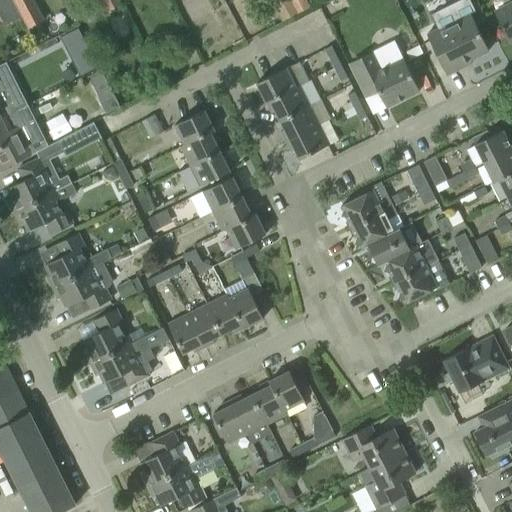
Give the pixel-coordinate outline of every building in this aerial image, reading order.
[(32,0),(12,0),(21,16),(28,28),(43,20),(32,0)] [(99,0),(106,12),(121,4),(118,0),(99,0)] [(296,14),(289,0),(270,0),(282,21),(296,14)] [(305,0),(289,0),(296,14),(309,7),(305,0)] [(438,28),(426,33),(438,57),(447,75),(462,67),(460,64),(470,59),(488,50),(479,33),(476,25),(469,12),(475,10),(469,0),(459,0),(431,14),(438,28)] [(495,11),(501,23),(510,41),(511,40),(511,2),(510,3),(508,0),(492,0),(493,1),(494,6),(496,11),(495,11)] [(61,36),(81,74),(98,65),(78,27),(61,36)] [(376,87),(386,107),(419,91),(402,57),(394,40),(348,63),(365,98),(367,97),(364,92),(376,87)] [(323,49),(333,69),(341,65),(330,45),(323,49)] [(161,51),(153,56),(158,66),(166,61),(161,51)] [(341,65),(333,69),(339,81),(347,78),(341,65)] [(256,83),(266,103),(296,88),(296,87),(286,68),(256,83)] [(100,70),(86,77),(95,95),(109,88),(100,70)] [(0,118),(17,110),(18,112),(27,107),(15,83),(1,90),(0,87),(0,118)] [(275,111),(280,120),(309,105),(299,85),(296,87),(296,88),(266,103),(271,113),(275,111)] [(347,95),(353,107),(361,104),(354,91),(347,95)] [(361,104),(353,107),(360,120),(367,116),(361,104)] [(280,131),(285,141),(319,125),(309,105),(280,120),(284,129),(280,131)] [(17,110),(0,118),(0,152),(7,166),(32,154),(19,128),(25,125),(18,112),(17,110)] [(174,125),(184,144),(184,145),(214,130),(204,110),(174,125)] [(42,148),(48,160),(62,153),(64,157),(101,138),(93,122),(42,148)] [(319,125),(285,141),(290,152),(294,150),(299,159),(329,144),(319,125)] [(473,166),(483,161),(511,147),(500,125),(487,132),(489,137),(474,144),(475,146),(465,150),(470,159),(459,165),(462,172),(473,166)] [(178,146),(188,167),(220,151),(215,142),(219,140),(214,130),(184,145),(184,144),(178,146)] [(493,182),(499,179),(498,178),(511,170),(511,149),(511,147),(483,161),(493,182)] [(220,151),(188,167),(198,187),(233,169),(228,158),(224,160),(220,151)] [(9,200),(14,210),(56,189),(53,183),(54,182),(48,168),(46,169),(40,157),(18,168),(23,180),(6,189),(11,199),(9,200)] [(113,164),(119,177),(127,173),(121,160),(113,164)] [(406,170),(418,193),(429,187),(418,165),(406,170)] [(477,174),(473,166),(462,172),(466,180),(477,174)] [(511,170),(498,178),(499,179),(508,197),(511,194),(511,170)] [(127,173),(119,177),(125,190),(134,186),(127,173)] [(201,191),(211,212),(242,196),(238,187),(241,185),(236,175),(201,191)] [(56,189),(14,210),(20,222),(22,221),(28,231),(45,223),(51,234),(73,223),(66,210),(61,212),(56,200),(58,199),(59,201),(75,192),(71,183),(56,190),(56,189)] [(429,187),(418,193),(423,204),(435,199),(429,187)] [(346,217),(350,227),(392,206),(388,198),(379,203),(372,190),(340,206),(342,210),(341,215),(346,217)] [(221,232),(225,230),(224,229),(256,214),(250,204),(246,205),(242,196),(211,212),(221,232)] [(137,201),(143,214),(152,210),(146,197),(137,201)] [(361,248),(368,245),(369,244),(394,232),(393,231),(399,227),(399,228),(403,226),(397,214),(396,214),(392,206),(350,227),(356,238),(354,243),(359,244),(361,248)] [(224,229),(225,230),(234,249),(265,234),(256,214),(224,229)] [(494,220),(497,227),(508,221),(504,215),(494,220)] [(146,219),(152,231),(159,228),(153,216),(146,219)] [(435,222),(440,232),(451,227),(446,216),(435,222)] [(508,221),(497,227),(501,235),(511,230),(508,221)] [(378,266),(384,263),(384,261),(410,248),(410,247),(409,248),(399,228),(399,227),(393,231),(394,232),(369,244),(368,245),(373,255),(371,260),(376,262),(378,266)] [(490,232),(478,236),(487,262),(499,258),(490,232)] [(47,276),(52,287),(95,265),(95,266),(103,262),(111,258),(106,249),(88,258),(88,259),(86,260),(80,248),(85,246),(78,233),(56,244),(61,256),(44,264),(50,275),(47,276)] [(453,238),(458,250),(470,244),(464,233),(453,238)] [(151,242),(157,254),(165,250),(159,238),(151,242)] [(207,239),(193,246),(195,249),(200,259),(207,256),(208,257),(214,254),(207,239)] [(470,244),(458,250),(470,273),(481,267),(470,244)] [(389,272),(394,282),(426,266),(415,245),(410,247),(410,248),(384,261),(384,263),(385,265),(383,270),(389,272)] [(187,253),(193,266),(201,262),(200,259),(195,249),(187,253)] [(229,257),(241,280),(253,273),(242,251),(229,257)] [(95,265),(52,287),(58,298),(61,297),(66,307),(68,306),(74,318),(110,299),(104,287),(108,285),(110,279),(102,264),(103,263),(103,262),(95,266),(95,265)] [(178,264),(166,270),(169,278),(182,272),(178,264)] [(426,266),(394,282),(399,292),(397,298),(403,299),(404,303),(437,287),(426,266)] [(169,278),(166,270),(152,277),(156,285),(169,278)] [(116,287),(121,298),(142,289),(137,277),(116,287)] [(248,288),(228,298),(243,328),(263,318),(248,288)] [(226,293),(206,303),(222,334),(231,329),(233,333),(243,328),(228,298),(226,293)] [(206,303),(187,313),(204,347),(214,342),(213,338),(222,334),(206,303)] [(85,352),(90,363),(133,341),(129,334),(124,336),(118,324),(123,322),(116,309),(94,320),(100,332),(83,340),(88,351),(85,352)] [(204,347),(187,313),(167,323),(183,353),(192,349),(194,352),(204,347)] [(443,360),(449,372),(453,380),(459,393),(464,403),(482,395),(477,384),(509,368),(501,353),(492,336),(477,343),(479,348),(473,351),(470,346),(443,360)] [(133,341),(90,363),(96,374),(99,373),(104,383),(121,374),(127,386),(149,375),(142,362),(138,364),(132,352),(137,350),(133,341)] [(173,355),(163,360),(170,373),(179,368),(173,355)] [(0,453),(1,453),(30,511),(59,511),(75,504),(29,412),(27,413),(1,360),(0,360),(0,453)] [(289,371),(269,380),(284,410),(304,400),(289,371)] [(449,372),(441,376),(445,384),(453,380),(449,372)] [(261,390),(252,394),(267,424),(286,415),(284,410),(269,380),(259,386),(261,390)] [(240,395),(230,400),(247,434),(267,424),(252,394),(243,399),(240,395)] [(247,434),(230,400),(220,405),(222,409),(212,414),(228,444),(247,434)] [(511,442),(511,400),(478,417),(483,427),(475,432),(486,455),(490,453),(492,457),(507,449),(505,445),(511,442)] [(312,437),(300,444),(304,452),(334,436),(322,413),(311,418),(313,423),(312,437)] [(362,456),(368,469),(404,451),(392,429),(376,437),(370,425),(342,439),(353,461),(362,456)] [(142,475),(147,486),(190,465),(189,464),(185,456),(180,458),(175,446),(179,444),(172,432),(151,443),(156,454),(140,463),(145,473),(142,475)] [(304,452),(300,444),(287,451),(291,458),(304,452)] [(404,451),(368,469),(359,474),(365,485),(363,486),(375,509),(404,495),(398,482),(415,473),(404,451)] [(190,465),(147,486),(153,497),(156,495),(161,505),(172,500),(178,511),(184,509),(206,498),(196,478),(215,467),(209,454),(189,464),(190,465)] [(280,469),(276,462),(264,468),(267,476),(280,469)] [(267,476),(264,468),(251,475),(255,482),(267,476)] [(259,481),(258,486),(261,491),(266,493),(271,490),(272,485),(269,480),(264,479),(259,481)] [(227,511),(224,505),(240,497),(236,488),(213,499),(189,511),(227,511)]
